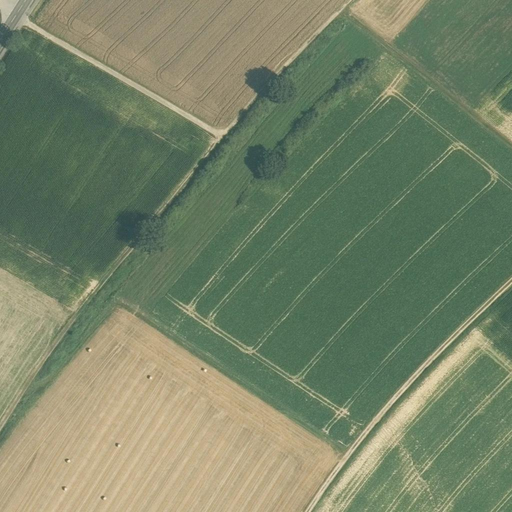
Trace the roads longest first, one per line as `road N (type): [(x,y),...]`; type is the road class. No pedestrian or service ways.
road 1 (track): [(350,453),(114,305),(46,379),(24,389)]
road 2 (track): [(220,136),(78,311),(0,428)]
road 3 (track): [(511,282),(434,353),(308,511)]
road 4 (track): [(0,2),(220,136)]
road 5 (track): [(511,145),(339,12)]
road 6 (track): [(220,136),(339,12)]
